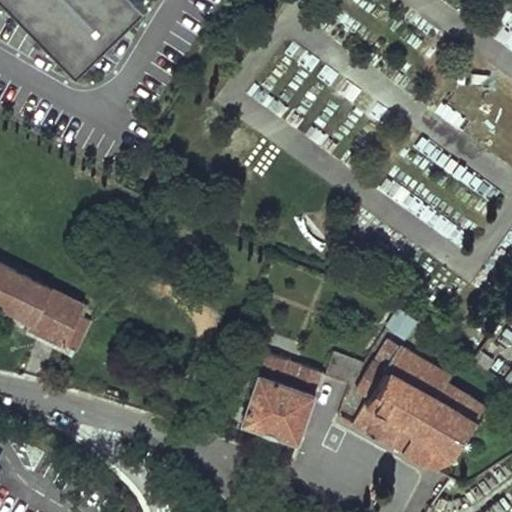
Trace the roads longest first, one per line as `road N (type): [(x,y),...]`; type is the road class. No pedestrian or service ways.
road 1 (residential): [(99,412),(202,455),(267,511)]
road 2 (residential): [(161,511),(145,481),(100,436),(99,412)]
